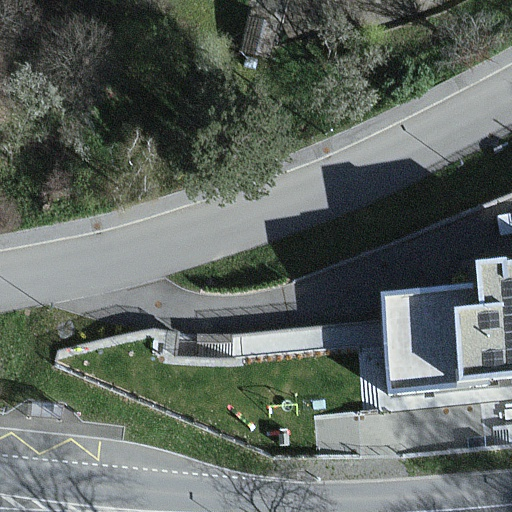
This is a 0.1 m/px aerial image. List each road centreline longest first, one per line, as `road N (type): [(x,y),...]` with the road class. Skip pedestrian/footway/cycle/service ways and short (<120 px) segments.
road 1 (residential): [(0,285),(255,217),(370,170),(511,97)]
road 2 (tertiary): [(182,511),(0,485)]
